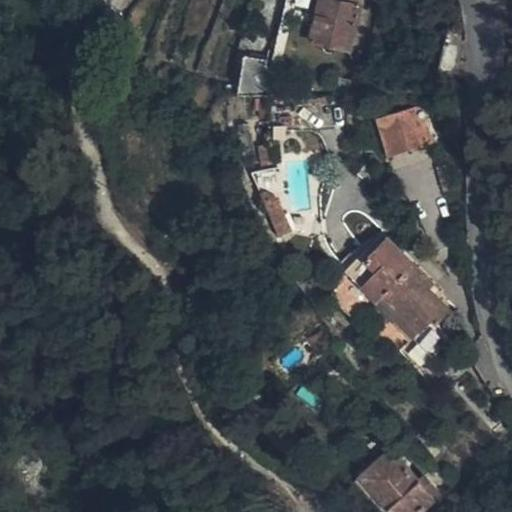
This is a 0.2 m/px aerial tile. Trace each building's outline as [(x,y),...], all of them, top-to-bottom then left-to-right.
[(347,50),(358,7),(326,0),(320,0),(311,41),(347,50)] [(242,89),(268,90),(269,55),(244,53),(242,89)] [(154,91),(155,80),(147,78),(145,89),(154,91)] [(333,97),(347,96),(348,82),(337,80),(333,97)] [(346,123),(347,96),(333,97),(328,98),(332,126),(346,123)] [(428,142),(418,102),(376,112),(387,154),(428,142)] [(308,116),(308,105),(284,105),(284,117),(308,116)] [(273,178),(271,166),(251,171),(253,182),(273,178)] [(291,231),(277,200),(265,205),(279,236),(291,231)] [(376,299),(411,263),(386,238),(350,275),(375,300),(376,299)] [(433,284),(411,263),(376,299),(413,336),(429,320),(433,325),(449,309),(428,289),(433,284)] [(280,345),(273,329),(261,333),(269,351),(280,345)] [(321,392),(301,375),(293,385),(314,403),(321,392)] [(265,396),(247,376),(238,384),(255,405),(265,396)] [(365,408),(344,388),(335,398),(355,418),(365,408)] [(369,448),(379,459),(391,448),(435,500),(429,504),(434,509),(445,499),(387,433),(369,448)] [(391,448),(379,459),(362,473),(395,511),(419,511),(429,504),(435,500),(391,448)] [(395,511),(362,473),(355,478),(383,511),(395,511)]
